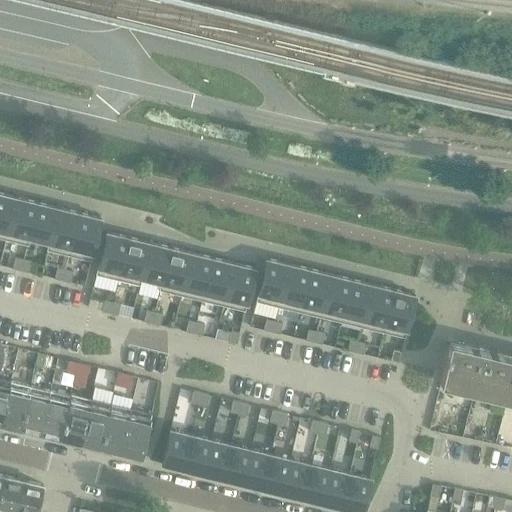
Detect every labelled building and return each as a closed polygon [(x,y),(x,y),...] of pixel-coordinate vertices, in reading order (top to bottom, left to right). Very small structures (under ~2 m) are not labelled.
[(29,0),(229,48),(310,67),(310,69),(321,71),(320,74),(351,82),(352,79),(381,85),(411,92),(458,102),(478,106),(498,110),(511,112),(511,71),(495,68),(456,60),(451,59),(430,54),(408,50),(388,45),(349,36),(220,5),(197,0),(29,0)] [(0,193),(0,238),(6,240),(16,198),(0,193)] [(16,198),(6,240),(27,245),(37,203),(16,198)] [(37,203),(27,245),(28,246),(29,239),(48,243),(47,250),(48,251),(58,208),(37,203)] [(58,208),(48,251),(69,256),(79,213),(58,208)] [(79,213),(69,256),(91,261),(101,218),(79,213)] [(96,275),(93,287),(115,292),(118,280),(128,237),(106,232),(96,275)] [(128,237),(118,280),(139,285),(149,243),(128,237)] [(140,286),(138,294),(157,299),(159,290),(160,290),(170,248),(149,243),(139,285),(140,286)] [(170,248),(160,290),(181,296),(191,253),(170,248)] [(191,253),(181,296),(202,301),(212,258),(191,253)] [(15,258),(13,269),(21,271),(23,260),(15,258)] [(212,258),(202,301),(223,306),(233,263),(212,258)] [(256,301),(253,313),(275,319),(275,317),(288,264),(266,259),(263,270),(256,301)] [(23,260),(21,271),(29,273),(31,262),(23,260)] [(233,263),(223,306),(245,311),(255,268),(233,263)] [(288,264),(275,317),(296,322),(298,312),(299,312),(309,269),(288,264)] [(57,268),(55,279),(63,281),(65,270),(57,268)] [(309,269),(299,312),(320,317),(330,274),(309,269)] [(65,270),(63,281),(71,283),(73,272),(65,270)] [(330,274),(320,317),(341,322),(351,280),(330,274)] [(351,280),(341,322),(362,327),(372,285),(351,280)] [(372,285),(362,327),(383,332),(393,290),(372,285)] [(393,290),(383,332),(405,338),(415,295),(393,290)] [(105,300),(102,311),(110,313),(113,302),(105,300)] [(113,302),(110,313),(118,315),(121,304),(113,302)] [(146,311),(144,322),(152,324),(154,313),(146,311)] [(154,313),(152,324),(160,326),(162,314),(154,313)] [(266,319),(264,330),(272,332),(274,321),(266,319)] [(188,321),(186,332),(194,334),(196,323),(188,321)] [(274,321),(272,332),(280,334),(282,323),(274,321)] [(196,323),(194,334),(202,336),(204,325),(196,323)] [(308,329),(305,341),(314,343),(316,331),(308,329)] [(231,331),(229,342),(237,344),(240,333),(231,331)] [(316,331),(314,343),(322,344),(324,333),(316,331)] [(350,340),(348,351),(356,353),(358,342),(350,340)] [(358,342),(356,353),(364,355),(366,344),(358,342)] [(442,374),(440,384),(474,392),(484,350),(450,342),(444,364),(442,374)] [(393,350),(390,361),(399,363),(401,352),(393,350)] [(511,356),(484,350),(474,392),(506,399),(511,374),(511,356)] [(68,361),(65,371),(71,372),(86,376),(89,366),(74,362),(68,361)] [(116,382),(116,383),(129,386),(131,377),(118,373),(116,382)] [(0,378),(0,420),(10,381),(0,378)] [(10,381),(0,420),(0,424),(19,429),(30,386),(10,381)] [(30,386),(19,429),(39,434),(49,391),(30,386)] [(90,400),(79,444),(99,449),(110,405),(113,391),(94,387),(90,400)] [(49,391),(39,434),(59,439),(69,395),(49,391)] [(193,391),(190,403),(199,405),(201,393),(193,391)] [(201,393),(199,405),(206,406),(209,395),(201,393)] [(110,405),(99,449),(119,454),(130,410),(132,398),(113,394),(110,405)] [(69,395),(59,439),(79,444),(90,400),(69,395)] [(233,401),(230,412),(238,414),(241,403),(233,401)] [(241,403),(238,414),(246,416),(249,405),(241,403)] [(130,410),(119,454),(138,459),(143,441),(149,415),(130,410)] [(272,411),(270,422),(278,424),(280,413),(272,411)] [(280,413),(278,424),(286,426),(288,415),(280,413)] [(312,421),(309,432),(317,434),(320,423),(312,421)] [(320,423),(317,434),(325,436),(328,425),(320,423)] [(170,429),(162,465),(182,470),(191,434),(170,429)] [(351,430),(349,441),(357,443),(360,432),(351,430)] [(191,434),(182,470),(202,475),(211,439),(191,434)] [(372,435),(369,446),(378,448),(380,437),(372,435)] [(211,439),(202,475),(222,480),(231,444),(211,439)] [(231,444),(222,480),(242,485),(251,449),(231,444)] [(251,449),(242,485),(262,489),(270,454),(251,449)] [(270,454),(262,489),(281,494),(290,458),(270,454)] [(290,458),(281,494),(301,499),(310,463),(290,458)] [(310,463),(301,499),(321,504),(330,468),(310,463)] [(330,468),(321,504),(341,509),(350,473),(330,468)] [(350,473),(341,509),(354,511),(362,511),(370,478),(350,473)] [(0,490),(0,511),(15,511),(24,480),(4,475),(0,490)] [(24,480),(15,511),(36,511),(43,484),(24,480)] [(432,484),(430,495),(438,497),(440,486),(432,484)] [(454,488),(452,500),(461,501),(463,490),(454,488)] [(489,495),(487,507),(495,508),(497,497),(489,495)] [(497,497),(495,508),(503,510),(505,499),(497,497)]
